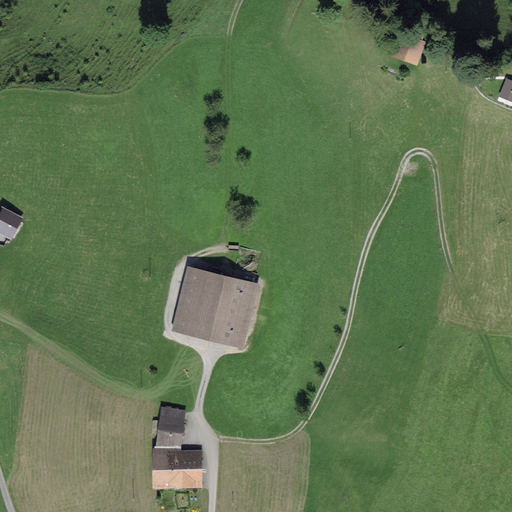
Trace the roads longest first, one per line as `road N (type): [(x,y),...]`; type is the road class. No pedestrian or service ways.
road 1 (track): [(452,275),(431,159),(407,159),(368,239),(351,325),(301,428),(269,444),(207,439)]
road 2 (track): [(213,511),(212,452),(200,418),(213,352)]
